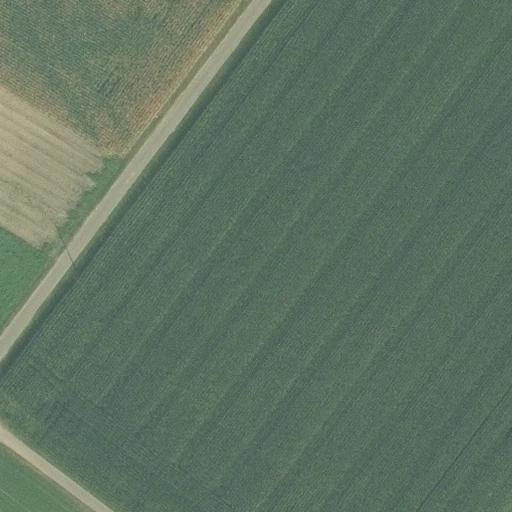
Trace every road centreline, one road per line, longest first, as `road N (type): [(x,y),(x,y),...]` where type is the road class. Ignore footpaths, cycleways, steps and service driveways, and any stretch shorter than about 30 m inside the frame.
road 1 (residential): [(259,0),(0,343)]
road 2 (track): [(0,428),(109,511)]
